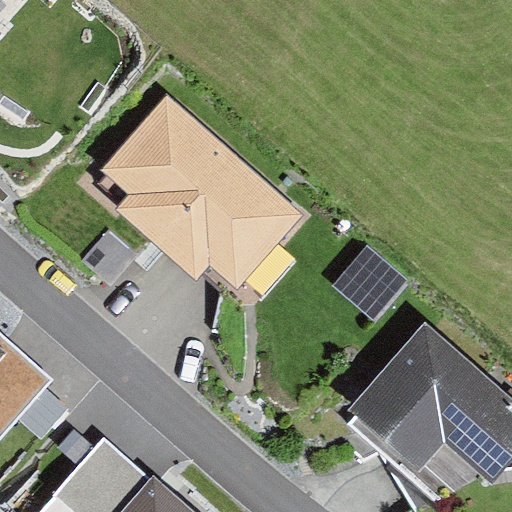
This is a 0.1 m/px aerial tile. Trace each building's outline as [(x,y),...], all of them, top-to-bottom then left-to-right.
[(297,214),(169,104),(111,171),(137,193),(122,210),(197,274),(211,258),(239,282),(297,214)] [(384,309),(416,273),(370,233),(338,270),(384,309)] [(511,469),(511,403),(424,326),(346,414),(420,480),(449,447),(496,488),(511,469)] [(0,434),(40,389),(0,353),(0,434)] [(184,511),(149,484),(126,511),(184,511)]
